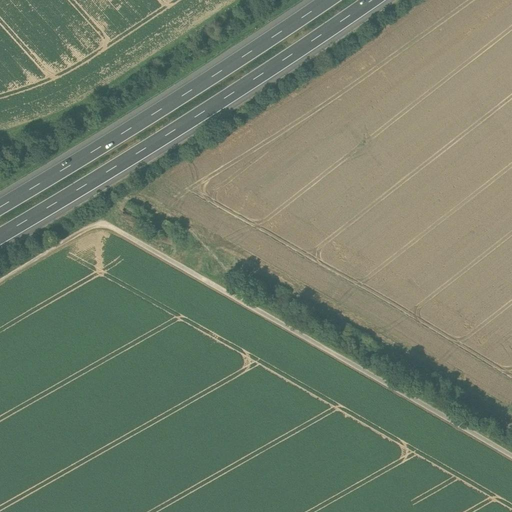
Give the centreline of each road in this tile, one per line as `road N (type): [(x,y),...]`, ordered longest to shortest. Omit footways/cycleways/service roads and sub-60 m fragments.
road 1 (track): [(511,458),(123,230),(0,290)]
road 2 (motorway): [(0,237),(238,93),(373,0)]
road 3 (motorway): [(321,0),(0,202)]
road 4 (track): [(0,137),(49,132),(254,0)]
